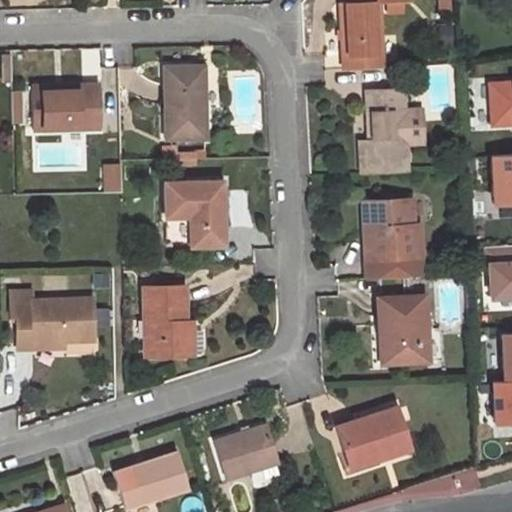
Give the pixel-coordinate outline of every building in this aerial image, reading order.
[(377,0),(364,0),(339,1),(342,68),(381,66),(377,0)] [(163,66),(165,138),(205,137),(204,106),(200,106),(199,65),(163,66)] [(511,81),(488,83),(490,124),(511,122),(511,81)] [(55,85),(32,86),(33,129),(99,127),(98,89),(55,90),(55,85)] [(402,106),(401,86),(368,88),(370,138),(365,138),(358,139),(359,172),(406,169),(404,141),(402,106)] [(22,122),(20,91),(10,91),(12,122),(22,122)] [(419,105),(402,106),(404,141),(421,140),(419,105)] [(511,153),(489,155),(491,203),(511,201),(511,153)] [(220,245),(220,182),(163,183),(163,216),(188,216),(188,246),(220,245)] [(410,196),(361,198),(363,255),(364,278),(418,274),(417,222),(411,223),(410,196)] [(163,246),(188,246),(188,216),(163,216),(163,246)] [(511,244),(484,246),(488,296),(511,294),(511,244)] [(182,286),(142,287),(143,354),(184,353),(183,321),(182,286)] [(91,338),(89,295),(28,298),(29,313),(14,314),(15,347),(31,346),(30,341),(61,339),(91,338)] [(426,359),(422,296),(375,299),(377,332),(384,331),(387,362),(426,359)] [(431,328),(430,357),(439,358),(440,329),(431,328)] [(379,362),(387,362),(384,331),(377,332),(379,362)] [(511,379),(511,332),(500,333),(502,380),(511,379)] [(511,421),(511,379),(502,380),(490,381),(493,422),(511,421)] [(395,406),(335,424),(348,465),(407,446),(395,406)] [(225,476),(258,466),(262,479),(279,474),(263,422),(213,439),(225,476)] [(173,451),(112,471),(123,506),(184,487),(173,451)] [(64,511),(61,503),(34,511),(33,511),(64,511)]
